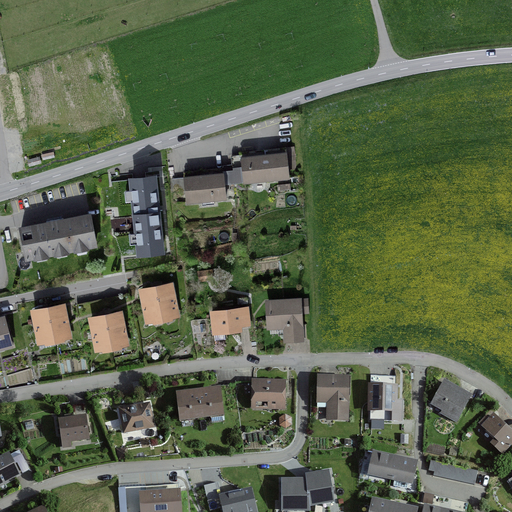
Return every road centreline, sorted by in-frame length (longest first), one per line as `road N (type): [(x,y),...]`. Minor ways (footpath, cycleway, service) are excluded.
road 1 (secondary): [(511,55),(346,82),(7,191)]
road 2 (residential): [(303,361),(301,431),(281,457),(86,470),(0,507)]
road 3 (residential): [(303,361),(190,366),(0,396)]
road 4 (residential): [(479,511),(471,497),(424,483),(414,453),(421,359)]
road 5 (residential): [(130,277),(0,302)]
